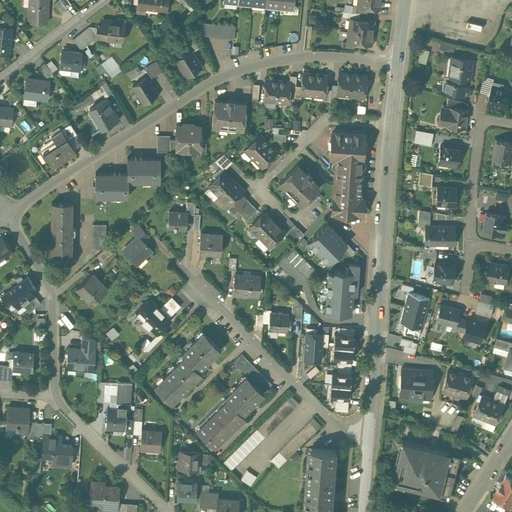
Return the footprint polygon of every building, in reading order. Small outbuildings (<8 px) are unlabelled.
[(47,0),(29,0),(28,22),(46,22),(47,0)] [(66,8),(59,0),(58,0),(54,4),(62,14),(67,10),(66,8)] [(137,0),(136,12),(145,13),(146,6),(158,7),(158,10),(165,11),(166,0),(137,0)] [(357,0),(357,6),(379,9),(380,2),(379,2),(379,0),(357,0)] [(355,11),(356,3),(345,3),(344,10),(355,11)] [(110,19),(102,18),(100,37),(101,37),(101,36),(113,38),(113,39),(122,40),(125,19),(117,18),(116,23),(110,22),(110,19)] [(374,20),(350,18),(348,30),(372,32),(372,27),(373,27),(374,20)] [(211,23),(198,22),(203,35),(209,36),(211,23)] [(10,27),(0,25),(0,51),(7,52),(10,27)] [(97,36),(89,25),(84,30),(92,40),(97,36)] [(21,29),(16,34),(23,43),(29,39),(21,29)] [(92,40),(84,30),(78,34),(86,45),(92,40)] [(372,32),(348,30),(347,41),(354,42),(371,44),(372,37),(371,37),(372,32)] [(200,46),(193,33),(187,37),(194,50),(200,46)] [(78,34),(72,39),(80,49),(86,45),(78,34)] [(454,44),(440,40),(438,47),(452,51),(454,44)] [(419,60),(426,62),(429,50),(422,48),(419,60)] [(191,49),(175,59),(186,76),(201,67),(191,49)] [(81,52),(61,50),(59,66),(79,69),(81,52)] [(112,76),(123,68),(112,54),(96,66),(101,73),(107,69),(112,76)] [(471,58),(452,56),(449,77),(464,79),(468,80),(471,58)] [(52,72),(44,63),(39,67),(46,77),(52,72)] [(151,64),(144,68),(150,78),(157,74),(151,64)] [(133,68),(127,72),(131,78),(138,74),(133,68)] [(315,73),(303,72),(302,80),(301,81),(301,83),(302,84),(301,86),(300,94),(301,94),(312,95),(315,73)] [(352,73),(339,72),(337,94),(350,96),(352,73)] [(327,75),(315,73),(312,95),(324,97),(325,88),(325,87),(326,86),(327,83),(326,82),(327,75)] [(366,75),(352,73),(350,96),(363,97),(366,75)] [(492,75),(486,74),(484,85),(489,87),(492,75)] [(464,79),(449,77),(448,77),(446,76),(446,77),(447,77),(446,81),(443,81),(442,88),(444,88),(444,89),(462,95),(465,86),(463,85),(464,79)] [(48,81),(34,79),(34,78),(25,77),(23,96),(24,96),(24,95),(38,97),(38,98),(47,99),(49,80),(48,80),(48,81)] [(146,77),(132,86),(143,103),(158,94),(146,77)] [(278,80),(266,79),(265,86),(264,87),(264,89),(265,91),(264,100),(275,102),(278,80)] [(289,81),(278,80),(275,102),(287,103),(289,93),(290,92),(290,90),(289,89),(289,87),(290,81),(289,81)] [(106,82),(99,87),(105,97),(112,93),(106,82)] [(511,91),(492,86),(488,103),(507,108),(511,91)] [(9,89),(4,94),(11,104),(17,99),(9,89)] [(458,100),(448,97),(446,106),(449,106),(457,107),(458,100)] [(118,119),(106,98),(90,108),(96,120),(97,120),(102,128),(101,128),(101,129),(118,119)] [(226,101),(214,100),(212,125),(242,129),(245,103),(233,102),(233,100),(227,99),(226,101)] [(4,106),(0,105),(0,122),(10,124),(12,107),(12,108),(4,107),(4,106)] [(457,107),(449,106),(448,115),(446,124),(446,125),(464,128),(466,108),(457,107)] [(183,122),(181,124),(176,124),(176,139),(176,148),(188,148),(188,122),(183,122)] [(194,124),(192,122),(188,122),(188,148),(199,148),(200,148),(200,139),(200,124),(194,124)] [(69,123),(60,129),(67,139),(76,133),(69,123)] [(67,139),(60,129),(51,135),(56,143),(42,151),(53,168),(76,153),(67,139)] [(363,134),(332,131),(330,157),(336,158),(332,212),(362,214),(363,198),(359,197),(363,134)] [(434,133),(423,131),(421,142),(432,144),(434,133)] [(260,134),(255,139),(253,139),(251,141),(251,142),(244,150),(253,158),(268,143),(260,134)] [(170,135),(157,135),(156,154),(169,154),(170,154),(170,139),(170,135)] [(511,153),(511,142),(497,139),(493,159),(510,162),(511,153)] [(268,143),(253,158),(261,167),(268,160),(270,160),(272,158),(272,156),(277,151),(268,143)] [(460,147),(440,145),(438,162),(457,165),(460,147)] [(216,160),(223,168),(230,162),(224,154),(216,160)] [(127,173),(127,181),(133,181),(133,179),(151,179),(151,181),(159,181),(159,182),(159,157),(159,158),(141,158),(141,157),(135,157),(128,157),(127,157),(127,173)] [(297,165),(279,183),(301,205),(319,187),(310,178),(312,177),(307,172),(306,173),(297,165)] [(234,180),(224,170),(208,185),(218,195),(234,180)] [(432,173),(419,171),(418,185),(431,186),(432,173)] [(127,197),(127,181),(127,173),(119,173),(119,172),(113,172),(113,173),(96,173),(96,172),(95,172),(95,197),(96,197),(96,196),(103,196),(103,195),(121,195),(121,196),(127,196),(127,197)] [(234,180),(218,195),(228,205),(241,193),(244,190),(234,180)] [(456,188),(437,186),(435,204),(455,206),(456,188)] [(241,193),(228,205),(233,211),(235,209),(235,208),(246,198),(241,193)] [(251,204),(246,198),(235,208),(235,209),(241,214),(251,204)] [(195,201),(187,201),(186,212),(186,213),(194,213),(195,201)] [(71,202),(51,202),(51,259),(71,259),(71,234),(74,234),(74,228),(71,228),(71,202)] [(251,204),(241,214),(246,220),(257,209),(251,204)] [(186,212),(169,210),(168,224),(174,224),(173,227),(175,227),(176,226),(185,227),(186,213),(186,212)] [(265,211),(249,227),(259,237),(274,221),(265,211)] [(504,214),(487,211),(483,231),(501,234),(504,214)] [(274,221),(259,237),(269,247),(276,240),(277,240),(278,240),(280,238),(280,237),(279,236),(284,231),(274,221)] [(105,224),(92,223),(92,224),(93,224),(93,248),(92,248),(103,248),(105,247),(105,224)] [(346,243),(326,223),(307,240),(328,261),(346,243)] [(294,224),(286,233),(295,242),(304,233),(294,224)] [(138,225),(132,230),(137,235),(143,241),(149,235),(138,225)] [(455,226),(435,226),(435,234),(425,234),(424,244),(435,244),(454,244),(455,226)] [(435,226),(429,226),(425,226),(425,234),(435,234),(435,226)] [(222,234),(200,232),(199,251),(220,252),(222,234)] [(143,241),(137,235),(122,250),(136,265),(152,249),(143,241)] [(2,236),(0,237),(0,259),(12,251),(2,236)] [(103,248),(96,255),(101,261),(113,252),(106,246),(105,247),(103,248)] [(436,250),(420,247),(418,256),(435,258),(436,250)] [(315,269),(293,248),(285,257),(307,278),(315,269)] [(236,258),(229,257),(228,269),(235,270),(236,258)] [(509,265),(490,261),(487,279),(489,279),(489,280),(495,281),(495,280),(505,282),(506,282),(509,265)] [(454,264),(434,262),(432,279),(452,281),(454,264)] [(325,311),(351,312),(352,293),(356,293),(358,264),(349,263),(348,271),(328,269),(325,311)] [(107,288),(91,272),(76,287),(77,287),(77,286),(86,295),(85,296),(92,303),(107,288)] [(258,279),(242,277),(243,274),(234,274),(232,294),(258,296),(260,276),(259,276),(258,279)] [(27,276),(0,296),(13,312),(35,295),(29,287),(33,284),(27,276)] [(429,297),(408,291),(400,322),(421,328),(429,297)] [(492,295),(481,292),(479,300),(490,302),(492,295)] [(171,296),(159,308),(168,318),(180,306),(171,296)] [(159,308),(149,299),(136,312),(142,319),(140,321),(147,328),(150,326),(156,333),(170,319),(168,318),(159,308)] [(490,302),(479,300),(476,312),(491,316),(494,303),(490,302)] [(459,308),(440,303),(435,320),(436,320),(433,328),(444,331),(446,322),(451,324),(455,325),(457,317),(459,308)] [(511,307),(505,305),(501,317),(511,320),(511,307)] [(302,306),(292,306),(291,318),(301,319),(302,306)] [(270,312),(269,312),(268,321),(268,328),(269,329),(269,327),(276,328),(276,329),(287,330),(288,313),(270,312)] [(466,319),(457,317),(455,325),(451,324),(450,328),(463,331),(466,319)] [(486,321),(472,318),(471,321),(466,319),(463,331),(462,336),(481,341),(486,321)] [(112,339),(120,333),(114,325),(106,332),(112,339)] [(341,326),(341,333),(352,334),(353,327),(341,326)] [(316,328),(306,327),(304,360),(320,361),(321,345),(327,346),(328,333),(316,332),(316,328)] [(203,331),(181,352),(184,355),(198,369),(210,358),(211,359),(221,349),(203,331)] [(416,352),(417,340),(400,338),(400,334),(388,332),(387,342),(400,344),(400,350),(416,352)] [(334,333),(333,345),(352,347),(353,334),(352,334),(341,333),(334,333)] [(156,336),(150,342),(153,345),(159,339),(156,336)] [(511,341),(497,337),(495,346),(510,350),(511,347),(511,341)] [(86,349),(67,348),(66,367),(67,367),(67,365),(74,366),(74,368),(93,370),(94,350),(93,350),(94,338),(83,338),(82,345),(86,345),(86,349)] [(150,342),(143,348),(147,351),(153,345),(150,342)] [(352,347),(333,345),(332,357),(337,357),(350,358),(351,359),(352,347)] [(33,352),(13,351),(12,367),(13,366),(20,366),(19,367),(31,368),(33,352)] [(241,353),(232,362),(237,366),(245,358),(241,353)] [(184,355),(163,376),(181,394),(180,393),(191,382),(193,383),(202,373),(198,369),(184,355)] [(350,358),(337,357),(337,365),(350,365),(350,358)] [(245,358),(237,366),(241,370),(250,362),(245,358)] [(250,362),(241,370),(245,375),(254,366),(250,362)] [(0,378),(3,378),(11,379),(11,366),(4,365),(0,365),(0,378)] [(254,366),(245,375),(246,375),(250,379),(258,371),(254,366)] [(432,369),(401,367),(399,397),(430,399),(432,369)] [(471,375),(448,369),(442,391),(465,397),(471,375)] [(258,371),(250,379),(254,383),(262,375),(258,371)] [(331,371),(330,383),(349,385),(350,373),(349,373),(337,372),(331,371)] [(246,375),(224,396),(227,399),(241,413),(253,401),(254,402),(264,393),(263,392),(258,388),(254,383),(250,379),(246,375)] [(262,375),(254,383),(258,388),(267,379),(262,375)] [(181,394),(163,376),(153,385),(171,404),(181,394)] [(267,379),(258,388),(263,392),(271,384),(267,379)] [(130,382),(118,381),(116,403),(117,403),(117,409),(125,410),(125,403),(129,403),(130,382)] [(349,385),(330,383),(329,395),(349,397),(349,385)] [(482,386),(477,384),(472,395),(478,397),(482,386)] [(510,389),(499,385),(497,391),(508,395),(510,389)] [(493,399),(482,394),(474,415),(485,419),(493,399)] [(227,399),(196,430),(213,447),(244,416),(241,413),(227,399)] [(287,399),(257,428),(265,436),(265,437),(295,407),(287,399)] [(505,403),(493,399),(485,419),(496,424),(505,403)] [(29,408),(7,407),(5,423),(15,424),(15,427),(16,427),(16,431),(26,432),(27,432),(28,421),(29,408)] [(117,409),(106,408),(105,426),(125,428),(125,419),(126,410),(117,409)] [(459,430),(462,414),(456,413),(453,429),(459,430)] [(134,420),(125,419),(125,428),(125,432),(133,433),(134,420)] [(141,421),(134,420),(133,433),(141,434),(141,430),(141,421)] [(36,422),(28,421),(27,432),(27,437),(34,438),(36,422)] [(43,422),(36,422),(34,438),(42,439),(43,435),(42,435),(43,422)] [(51,423),(43,422),(42,435),(43,435),(50,435),(51,423)] [(309,422),(279,451),(287,459),(317,430),(309,422)] [(257,429),(223,462),(231,469),(265,436),(257,429)] [(160,432),(141,430),(141,434),(140,447),(148,448),(148,447),(158,448),(158,449),(159,449),(160,432)] [(72,445),(60,444),(61,436),(50,435),(43,435),(42,439),(41,453),(59,455),(58,463),(70,464),(72,445)] [(459,455),(404,441),(394,481),(450,494),(459,455)] [(338,449),(308,447),(306,483),(336,485),(338,449)] [(198,452),(180,451),(178,468),(197,469),(198,452)] [(287,459),(279,451),(271,460),(279,467),(287,459)] [(256,476),(246,470),(240,479),(250,485),(256,476)] [(511,478),(506,475),(502,482),(501,482),(497,489),(493,496),(510,508),(511,504),(511,478)] [(196,482),(178,480),(176,497),(187,498),(187,497),(194,498),(196,482)] [(119,486),(104,485),(104,482),(90,481),(89,501),(102,501),(101,508),(117,509),(117,508),(117,503),(119,486)] [(306,483),(303,511),(334,511),(336,485),(306,483)] [(208,491),(200,490),(199,503),(207,504),(208,491)] [(217,492),(208,491),(207,504),(216,505),(216,498),(217,498),(217,492)] [(217,498),(216,498),(216,505),(215,511),(236,511),(238,499),(217,498)] [(125,511),(126,504),(117,503),(117,508),(117,511),(125,511)]
